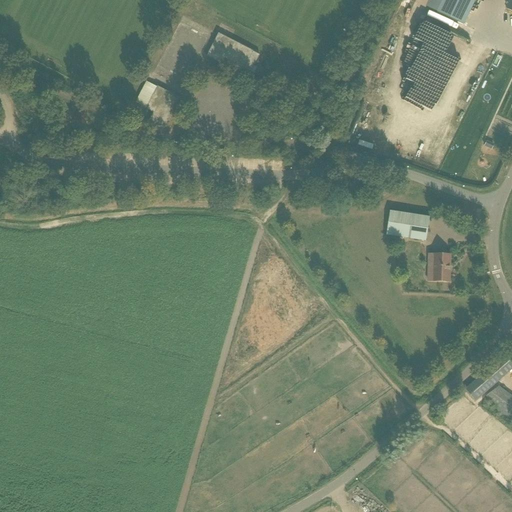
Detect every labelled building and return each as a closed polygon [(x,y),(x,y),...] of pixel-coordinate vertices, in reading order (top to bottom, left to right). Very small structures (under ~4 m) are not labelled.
[(443,0),(437,13),(464,25),(475,0),(443,0)] [(207,57),(243,76),(248,78),(260,56),(218,35),(207,57)] [(154,113),(148,123),(162,131),(179,99),(157,87),(146,109),(154,113)] [(426,242),(430,218),(390,211),(386,235),(426,242)] [(428,273),(433,273),(433,282),(449,282),(450,255),(429,255),(428,273)] [(475,402),(511,369),(511,355),(508,351),(465,390),(475,402)] [(511,420),(511,396),(498,387),(486,396),(495,408),(511,420)]
